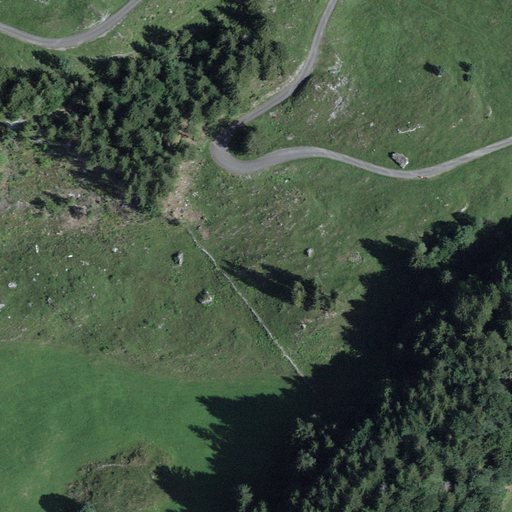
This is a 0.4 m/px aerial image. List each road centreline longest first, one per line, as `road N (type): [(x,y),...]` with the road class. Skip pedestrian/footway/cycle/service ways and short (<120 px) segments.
road 1 (unclassified): [(511,139),(406,175),(320,151),(254,165),(227,161),(220,150),(225,134),(305,72),(334,0)]
road 2 (unclassified): [(138,0),(94,35),(61,44),(0,26)]
